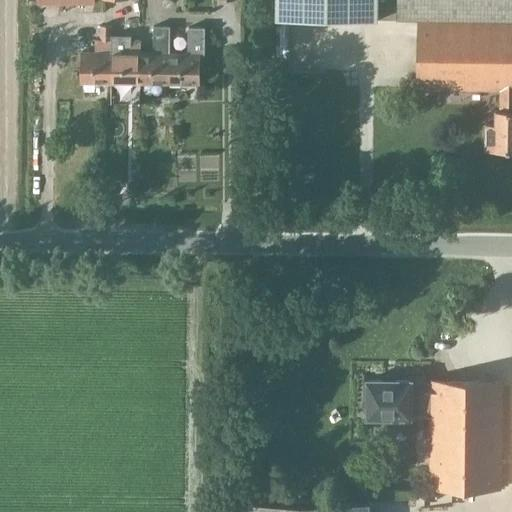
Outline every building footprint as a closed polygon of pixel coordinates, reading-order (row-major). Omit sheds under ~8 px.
[(511,0),(275,0),(275,15),(418,17),(417,88),(500,90),(499,109),(495,109),(495,124),(485,123),(485,150),(511,149),(511,0)] [(110,83),(111,52),(110,52),(111,36),(111,26),(100,26),(100,40),(95,40),(95,52),(81,52),(81,82),(110,83)] [(169,83),(169,53),(169,26),(153,26),(153,53),(140,53),(140,83),(169,83)] [(169,83),(197,84),(198,84),(198,55),(203,55),(204,27),(188,27),(188,53),(169,53),(169,83)] [(140,83),(140,53),(140,41),(131,40),(131,36),(111,36),(110,52),(111,52),(110,83),(140,83)] [(431,415),(431,408),(431,386),(431,383),(410,383),(410,379),(368,379),(368,384),(364,384),(364,398),(368,398),(368,415),(410,415),(431,415)] [(501,487),(502,380),(431,380),(431,383),(431,386),(431,408),(431,415),(430,486),(501,487)] [(487,511),(489,498),(477,497),(476,511),(483,511),(487,511)] [(239,498),(238,511),(364,511),(364,499),(239,498)]
